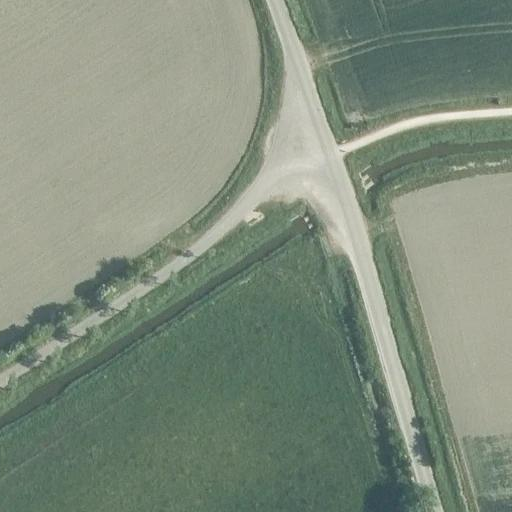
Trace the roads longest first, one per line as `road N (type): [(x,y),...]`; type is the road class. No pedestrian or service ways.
road 1 (unclassified): [(432,511),(339,188)]
road 2 (unclassified): [(0,389),(240,217)]
road 3 (unclassified): [(297,53),(287,140),(240,217)]
